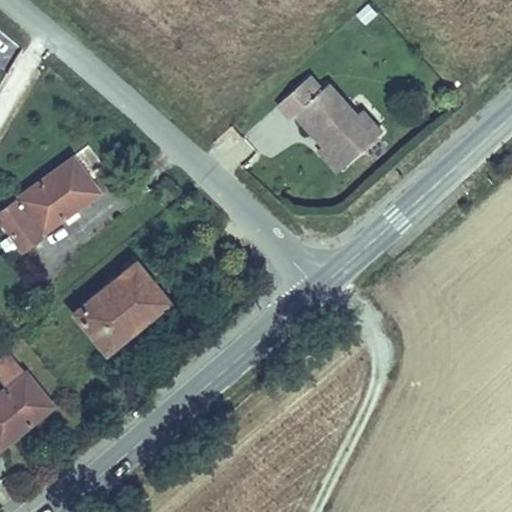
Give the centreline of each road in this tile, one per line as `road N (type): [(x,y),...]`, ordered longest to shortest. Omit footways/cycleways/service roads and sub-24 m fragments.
road 1 (residential): [(10,0),(319,286)]
road 2 (secondary): [(55,511),(319,286)]
road 3 (secondary): [(319,286),(511,117)]
